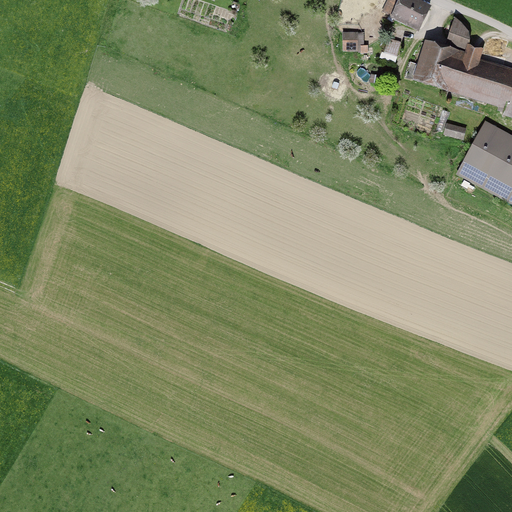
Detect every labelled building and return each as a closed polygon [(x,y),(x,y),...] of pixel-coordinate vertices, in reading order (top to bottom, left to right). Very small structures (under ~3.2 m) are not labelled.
[(409,22),(418,27),(427,9),(408,0),(391,0),(385,12),(395,17),(393,20),(406,26),(409,22)] [(461,24),(456,20),(452,40),(469,48),(470,40),(469,33),(461,24)] [(357,34),(344,34),(344,51),(357,51),(357,34)] [(388,39),(384,52),(397,56),(401,43),(388,39)] [(499,111),(511,114),(511,76),(478,66),(482,52),(469,48),(465,62),(422,48),(417,64),(409,62),(404,77),(413,80),(414,76),(445,86),(445,84),(486,97),(484,101),(500,106),(499,111)] [(397,57),(382,52),(380,58),(395,63),(397,57)] [(448,125),(445,134),(462,139),(464,130),(448,125)] [(511,141),(484,126),(458,175),(511,203),(511,141)]
